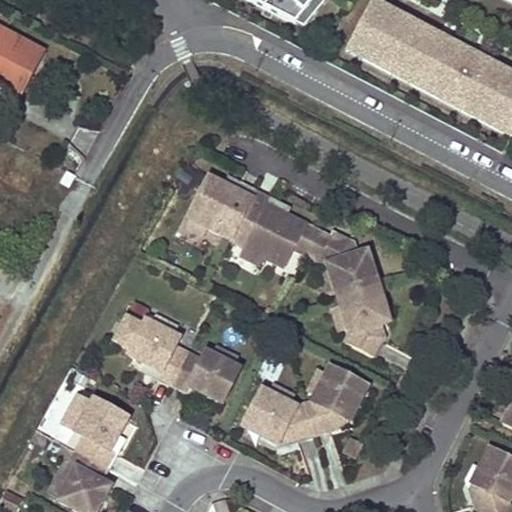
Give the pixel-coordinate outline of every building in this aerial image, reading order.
[(246,0),(295,25),(315,0),(246,0)] [(315,0),(295,25),(304,30),(328,0),(315,0)] [(511,122),(511,76),(500,70),(493,85),(410,41),(418,27),(372,3),(351,43),(367,52),(362,60),(392,76),(396,67),(414,76),(409,85),(438,100),(443,91),(464,102),(460,111),(498,131),(504,119),(511,122)] [(426,32),(418,27),(410,41),(493,85),(500,70),(491,66),(487,74),(475,68),(479,59),(438,38),(434,46),(422,40),(426,32)] [(0,87),(14,95),(25,75),(29,78),(42,54),(0,31),(0,87)] [(438,38),(426,32),(422,40),(434,46),(438,38)] [(367,52),(351,43),(346,52),(362,60),(367,52)] [(487,74),(491,66),(479,59),(475,68),(487,74)] [(396,67),(392,76),(409,85),(414,76),(396,67)] [(29,78),(25,75),(14,95),(19,98),(29,78)] [(443,91),(438,100),(460,111),(464,102),(443,91)] [(511,122),(504,119),(498,131),(511,138),(511,136),(511,122)] [(207,228),(230,240),(238,224),(254,193),(240,185),(235,193),(208,179),(188,218),(190,219),(207,228)] [(252,231),(243,248),(254,254),(277,265),(282,268),(292,248),(303,226),(266,206),(269,200),(254,193),(238,224),(252,231)] [(190,219),(185,228),(203,237),(207,228),(190,219)] [(292,248),(305,255),(316,232),(303,226),(292,248)] [(318,262),(330,239),(316,232),(305,255),(318,262)] [(339,301),(377,288),(371,271),(370,271),(364,273),(359,257),(359,256),(357,257),(353,244),(332,234),(330,239),(318,262),(328,267),(331,276),(338,295),(339,301)] [(250,263),(272,274),(277,265),(254,254),(250,263)] [(370,271),(365,255),(359,257),(364,273),(370,271)] [(331,276),(322,279),(328,298),(338,295),(331,276)] [(382,308),(383,307),(377,288),(339,301),(341,306),(347,325),(350,334),(344,344),(372,359),(383,339),(379,327),(382,326),(381,325),(376,310),(382,308)] [(341,306),(331,309),(338,328),(347,325),(341,306)] [(387,323),(382,308),(376,310),(381,325),(387,323)] [(177,329),(155,317),(150,326),(172,338),(177,329)] [(128,357),(160,373),(157,379),(171,386),(187,355),(173,349),(178,340),(172,338),(150,326),(145,324),(142,328),(126,320),(115,343),(131,351),(128,357)] [(237,359),(215,348),(211,357),(233,368),(237,359)] [(186,394),(189,388),(221,405),(238,371),(233,368),(211,357),(205,354),(201,363),(187,355),(171,386),(186,394)] [(326,376),(315,398),(312,404),(303,406),(313,437),(330,431),(337,417),(348,423),(357,407),(356,406),(350,403),(358,387),(359,386),(329,370),(326,376)] [(317,371),(306,394),(315,398),(326,376),(317,371)] [(294,398),(271,386),(267,395),(289,406),(294,398)] [(356,406),(364,390),(358,387),(350,403),(356,406)] [(282,435),(296,442),(313,437),(303,406),(294,409),(289,406),(267,395),(261,392),(246,422),(247,423),(263,432),(261,437),(260,438),(276,446),(282,435)] [(90,407),(81,402),(69,424),(78,429),(90,407)] [(126,420),(92,402),(90,407),(78,429),(75,434),(83,439),(76,452),(106,469),(114,455),(108,451),(113,443),(126,420)] [(511,430),(511,404),(511,405),(501,424),(511,430)] [(247,423),(244,429),(261,437),(263,432),(247,423)] [(57,502),(75,511),(94,511),(108,487),(99,482),(106,469),(76,452),(68,467),(74,471),(60,497),(57,502)] [(494,457),(488,454),(479,470),(485,473),(494,457)] [(509,511),(510,511),(507,504),(510,499),(511,495),(511,463),(495,455),(494,457),(485,473),(479,470),(471,486),(482,491),(474,506),(476,511),(509,511)] [(68,467),(54,493),(60,497),(74,471),(68,467)]
